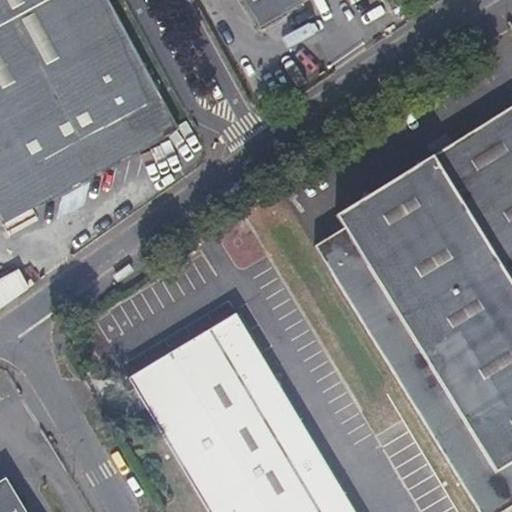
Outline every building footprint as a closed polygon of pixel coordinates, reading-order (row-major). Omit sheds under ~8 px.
[(175,127),(103,0),(0,0),(0,221),(2,224),(175,127)] [(244,0),(262,31),(307,5),(303,0),(244,0)] [(283,270),(277,274),(281,279),(303,317),(420,511),(499,511),(511,505),(511,457),(494,427),(511,416),(511,115),(356,206),(312,232),(320,247),(283,270)] [(0,310),(28,291),(15,267),(0,275),(0,310)] [(167,511),(352,511),(245,331),(239,334),(133,395),(190,491),(164,507),(167,511)] [(0,511),(20,511),(0,479),(0,511)]
